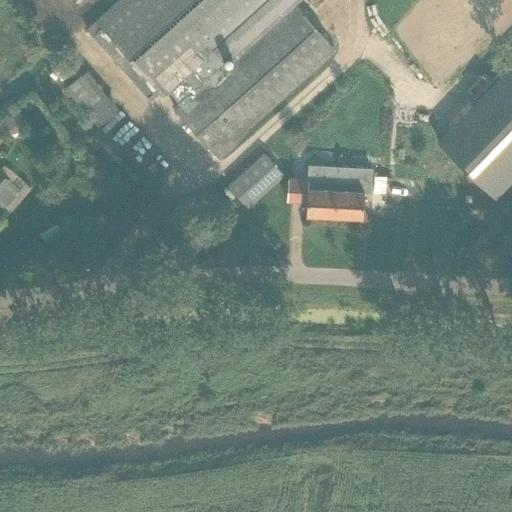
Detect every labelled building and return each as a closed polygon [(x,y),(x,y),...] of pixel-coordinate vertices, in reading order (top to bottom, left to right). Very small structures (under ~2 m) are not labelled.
[(226,64),(213,49),(267,0),(117,0),(96,19),(163,94),(168,89),(181,104),(176,109),(219,156),(236,142),(233,139),(335,47),(294,2),(226,64)] [(511,65),(439,141),(495,195),(511,176),(511,65)] [(66,85),(100,124),(116,110),(82,71),(66,85)] [(22,102),(28,108),(36,101),(30,94),(22,102)] [(421,114),(421,129),(433,130),(433,114),(421,114)] [(334,213),(337,165),(309,163),(308,177),(289,176),(288,199),(307,200),(306,212),(334,213)] [(337,165),(334,213),(363,215),(364,190),(370,190),(372,167),(337,165)] [(0,190),(11,179),(0,169),(0,190)] [(385,191),(386,175),(374,174),(374,190),(385,191)] [(59,222),(42,230),(48,242),(65,234),(59,222)]
